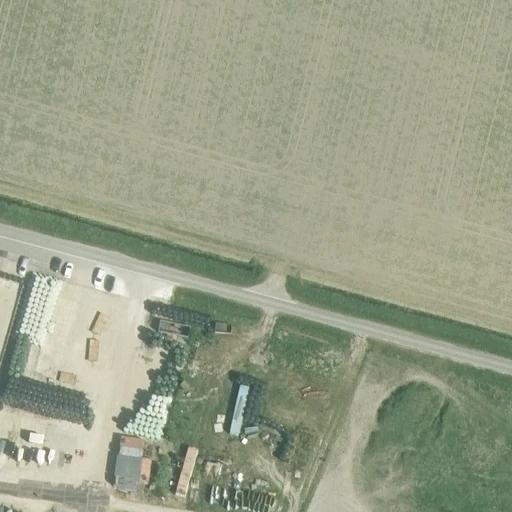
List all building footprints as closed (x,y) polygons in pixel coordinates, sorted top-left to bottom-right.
[(170,318),(201,328),(205,316),(174,306),(170,318)] [(139,383),(132,418),(161,424),(169,389),(139,383)] [(138,428),(135,437),(158,443),(161,434),(138,428)] [(126,454),(158,460),(160,448),(128,442),(126,454)] [(120,457),(115,486),(138,490),(143,461),(120,457)]
